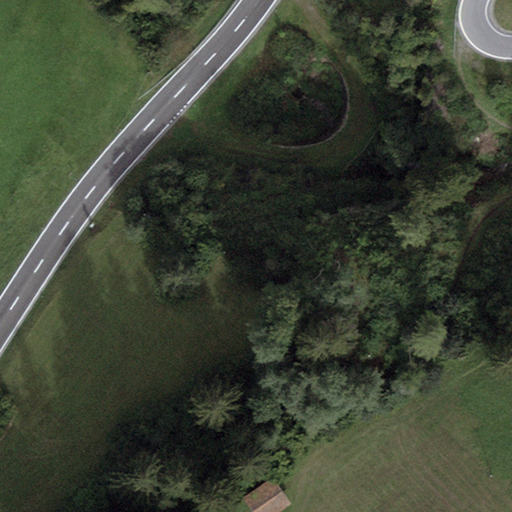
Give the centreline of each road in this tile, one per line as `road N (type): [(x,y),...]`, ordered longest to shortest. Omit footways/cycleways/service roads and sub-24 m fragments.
road 1 (secondary): [(259,0),(67,219),(0,324)]
road 2 (track): [(312,511),(439,388)]
